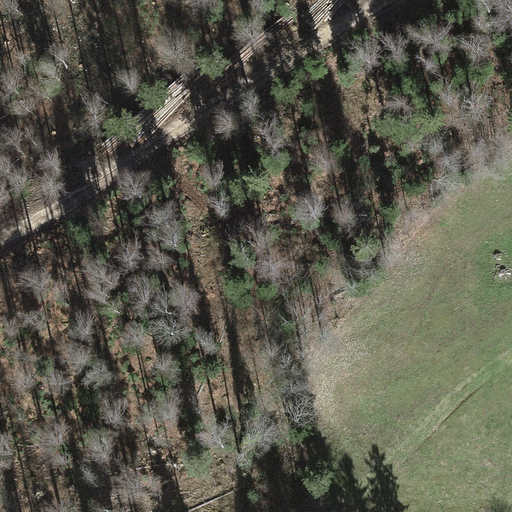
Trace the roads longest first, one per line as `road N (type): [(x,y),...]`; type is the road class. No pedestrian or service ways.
road 1 (track): [(0,233),(386,0)]
road 2 (track): [(338,511),(511,357)]
